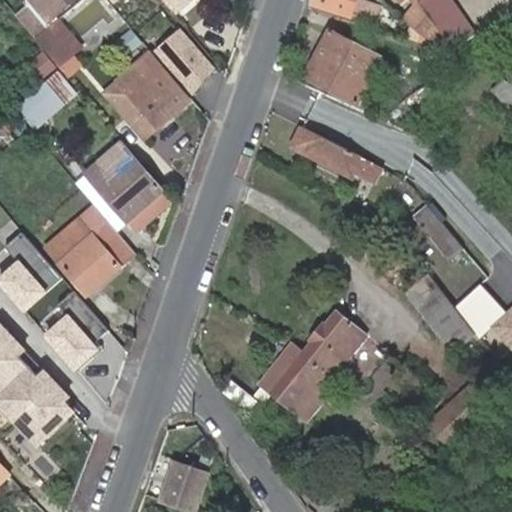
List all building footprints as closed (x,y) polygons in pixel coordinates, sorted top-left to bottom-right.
[(72,0),(25,0),(29,3),(21,10),(38,31),(72,0)] [(167,0),(179,13),(194,0),(167,0)] [(314,0),(313,4),(376,25),(384,5),(367,0),(314,0)] [(420,32),(428,39),(438,32),(420,6),(404,19),(420,32)] [(373,28),(362,25),(361,31),(372,33),(373,28)] [(158,50),(195,94),(219,72),(182,28),(158,50)] [(416,42),(428,46),(428,39),(420,32),(416,42)] [(148,33),(141,39),(151,50),(159,44),(148,33)] [(333,33),(309,79),(359,104),(384,59),(333,33)] [(159,124),(191,97),(153,53),(120,81),(159,124)] [(34,128),(44,119),(37,110),(55,95),(62,104),(75,93),(56,72),(16,106),(34,128)] [(511,83),(509,80),(493,94),(511,112),(511,110),(511,83)] [(37,110),(44,119),(62,104),(55,95),(37,110)] [(384,96),(376,110),(392,119),(400,104),(384,96)] [(310,121),(298,144),(384,188),(396,166),(310,121)] [(128,222),(164,193),(120,143),(86,171),(128,222)] [(405,187),(409,181),(400,177),(397,183),(405,187)] [(436,202),(420,215),(456,258),(472,244),(436,202)] [(95,239),(97,238),(83,222),(49,253),(63,268),(95,239)] [(63,268),(91,300),(124,271),(140,257),(112,226),(97,238),(95,239),(63,268)] [(64,280),(22,232),(5,247),(18,261),(0,276),(0,284),(26,314),(64,280)] [(455,349),(478,330),(435,275),(430,268),(407,286),(455,349)] [(112,330),(75,290),(55,309),(66,321),(51,335),(81,367),(102,348),(97,343),(112,330)] [(511,313),(497,327),(511,343),(511,313)] [(320,395),(363,339),(334,317),(327,326),(324,325),(313,339),(315,341),(307,351),(294,340),(263,383),(275,392),(310,420),(326,400),(320,395)] [(80,410),(0,328),(0,403),(42,446),(80,410)] [(431,420),(456,449),(496,414),(471,384),(431,420)] [(0,479),(8,472),(2,465),(0,466),(0,479)] [(183,510),(182,511),(207,511),(216,488),(193,479),(188,495),(187,499),(183,510)] [(187,499),(188,495),(180,494),(176,508),(183,510),(187,499)]
